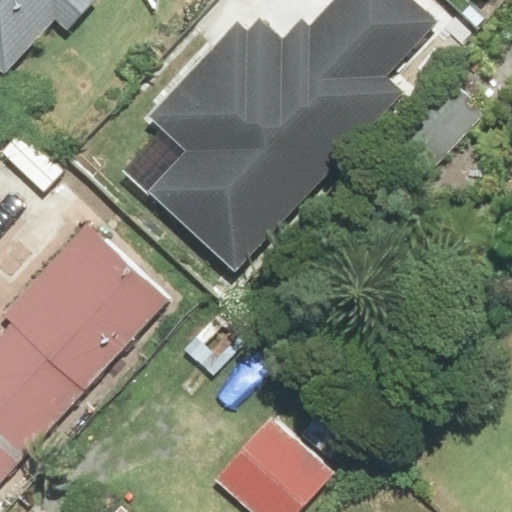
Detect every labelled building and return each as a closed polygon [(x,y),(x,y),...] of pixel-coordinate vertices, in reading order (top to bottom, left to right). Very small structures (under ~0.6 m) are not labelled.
[(78,19),(97,0),(0,0),(0,61),(10,71),(71,12),(78,19)] [(193,140),(159,176),(245,255),(408,77),(390,60),(432,14),(416,0),(329,0),(309,22),(298,12),(290,21),(267,0),(247,0),(152,103),(193,140)] [(0,511),(184,316),(91,229),(0,325),(0,511)] [(315,511),(350,475),(283,411),(223,474),(263,511),(315,511)] [(144,511),(128,497),(113,511),(144,511)]
